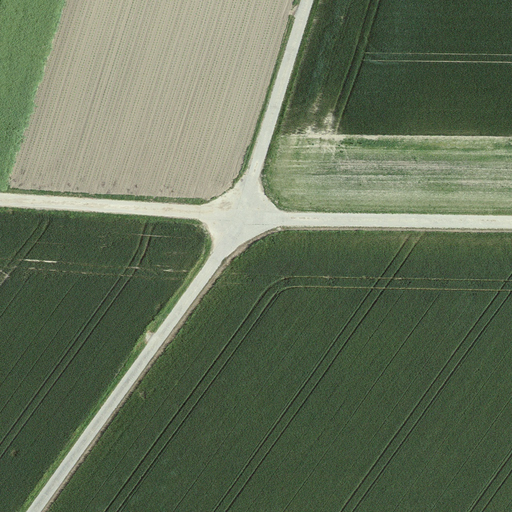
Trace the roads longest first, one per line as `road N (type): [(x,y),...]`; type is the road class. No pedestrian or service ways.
road 1 (track): [(308,0),(241,216),(37,511)]
road 2 (track): [(0,200),(241,216),(511,221)]
